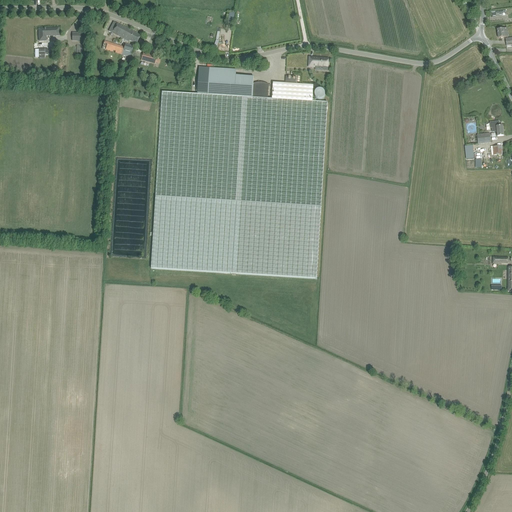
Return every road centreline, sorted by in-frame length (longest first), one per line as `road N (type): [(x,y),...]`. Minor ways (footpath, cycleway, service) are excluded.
road 1 (unclassified): [(240,59),(205,55),(90,8),(0,8)]
road 2 (unclassified): [(480,34),(429,63),(305,45),(277,51)]
road 3 (unclassified): [(464,511),(495,448),(511,377)]
